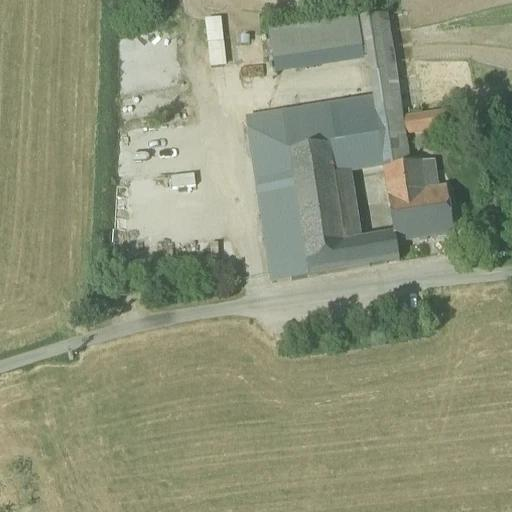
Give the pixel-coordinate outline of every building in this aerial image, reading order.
[(367,59),(375,100),(399,97),(387,17),(269,34),(276,73),(367,59)] [(120,96),(121,115),(183,111),(182,92),(120,96)] [(403,121),(399,97),(375,100),(246,121),(271,286),(308,279),(291,154),(330,149),(334,175),(350,172),(383,167),(384,172),(409,168),(405,137),(403,121)] [(448,114),(403,121),(405,137),(450,130),(448,114)] [(149,149),(148,137),(172,135),(172,126),(124,128),(125,150),(149,149)] [(308,279),(348,272),(345,246),(334,175),(330,149),(291,154),(308,279)] [(434,164),(422,166),(425,183),(437,181),(434,164)] [(409,168),(384,172),(394,237),(395,246),(397,246),(453,237),(446,192),(439,193),(437,181),(425,183),(422,166),(409,168)] [(334,175),(345,246),(361,243),(350,172),(334,175)] [(380,240),(384,266),(399,263),(397,246),(395,246),(394,237),(380,240)] [(384,266),(380,240),(361,243),(365,270),(384,266)] [(365,270),(361,243),(345,246),(348,272),(365,270)]
